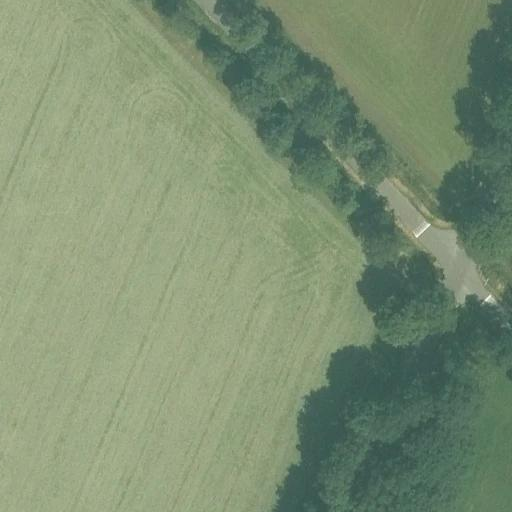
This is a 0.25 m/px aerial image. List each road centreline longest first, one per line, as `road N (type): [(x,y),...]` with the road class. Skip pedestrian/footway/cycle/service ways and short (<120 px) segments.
road 1 (unclassified): [(208,0),(459,266)]
road 2 (tertiary): [(359,511),(459,266)]
road 3 (tertiary): [(459,266),(511,144)]
